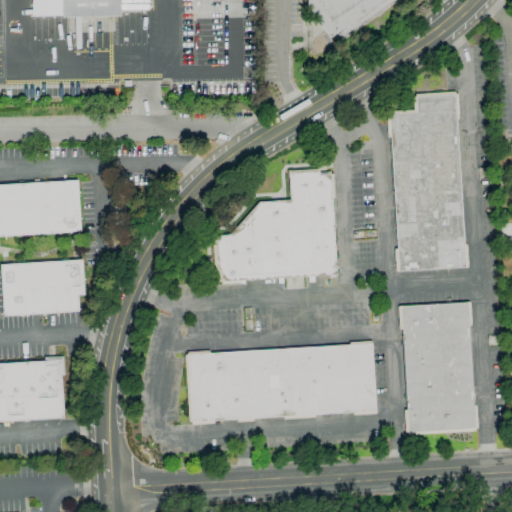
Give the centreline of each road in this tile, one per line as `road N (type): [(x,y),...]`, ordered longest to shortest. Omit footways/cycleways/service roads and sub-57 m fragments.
road 1 (tertiary): [(471,0),(443,29),(223,165),(189,196),(132,284),(109,367),(105,439)]
road 2 (tertiary): [(511,467),(109,492)]
